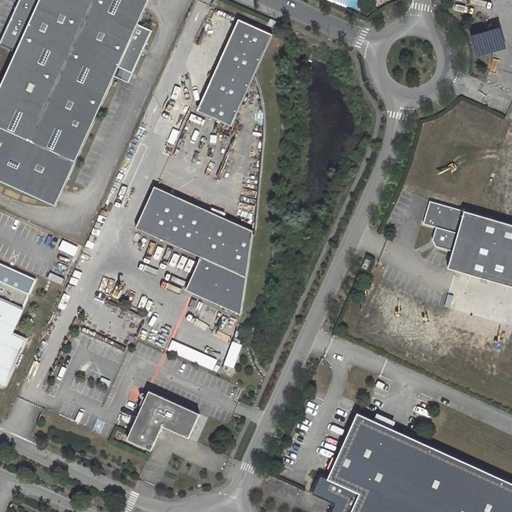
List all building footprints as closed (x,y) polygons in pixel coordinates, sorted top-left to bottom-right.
[(0,178),(56,204),(115,74),(129,80),(153,28),(139,21),(148,0),(18,0),(0,40),(0,42),(17,50),(0,87),(0,178)] [(237,18),(196,112),(230,127),(271,33),(237,18)] [(280,23),(270,19),(267,25),(277,30),(280,23)] [(505,49),(499,29),(472,37),(477,57),(505,49)] [(253,234),(154,190),(136,230),(201,259),(186,292),(242,317),(253,234)] [(447,269),(511,287),(511,226),(428,202),(422,224),(435,228),(431,241),(435,246),(452,251),(447,269)] [(367,258),(363,267),(367,269),(371,260),(367,258)] [(0,381),(7,385),(28,339),(14,332),(31,294),(0,279),(0,381)] [(234,367),(241,346),(234,343),(227,364),(234,367)] [(214,369),(218,359),(186,346),(184,350),(193,354),(191,359),(214,369)] [(150,393),(128,442),(152,453),(164,427),(190,439),(201,416),(150,393)] [(511,511),(511,484),(357,414),(328,480),(322,477),(313,495),(337,506),(333,511),(511,511)]
